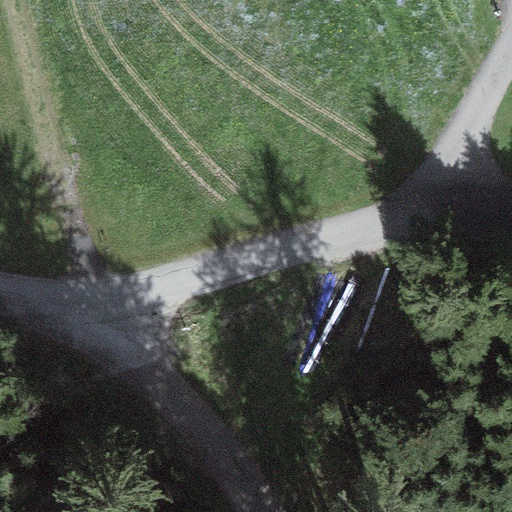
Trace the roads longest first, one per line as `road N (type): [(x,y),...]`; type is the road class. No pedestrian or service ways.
road 1 (unclassified): [(511,210),(328,235),(139,296),(96,302)]
road 2 (track): [(12,0),(96,302)]
road 3 (unclassified): [(255,511),(227,463),(96,302)]
